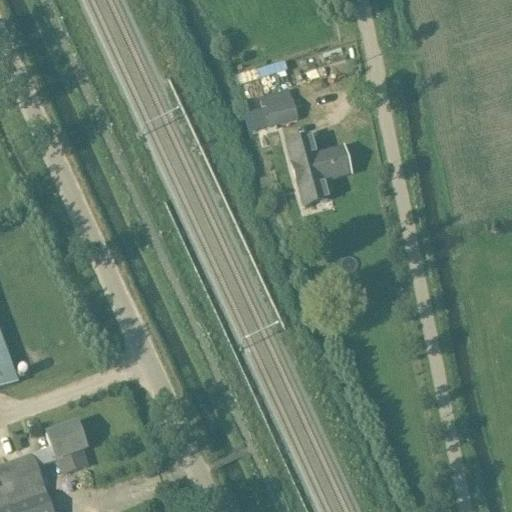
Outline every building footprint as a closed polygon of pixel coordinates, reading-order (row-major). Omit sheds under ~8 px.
[(288,92),(250,103),(258,134),(296,124),(288,92)] [(349,176),(342,153),(313,161),(308,145),(289,150),(293,167),(292,167),(299,191),(349,176)] [(318,281),(332,278),(330,267),(333,266),(328,236),(311,238),(318,281)] [(0,339),(0,392),(17,387),(0,339)] [(0,511),(50,511),(36,470),(57,463),(62,478),(86,469),(81,454),(84,453),(75,427),(46,438),(51,450),(0,468),(0,511)]
